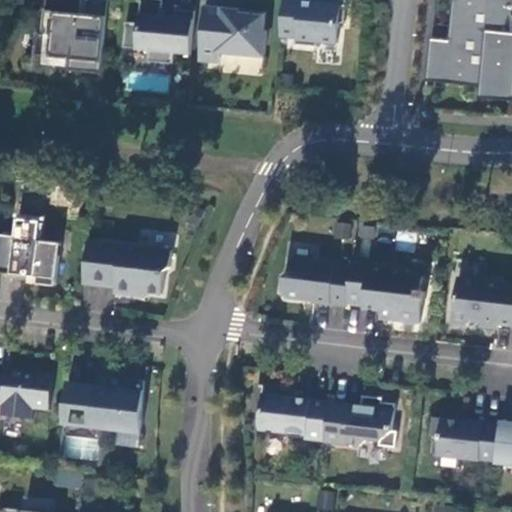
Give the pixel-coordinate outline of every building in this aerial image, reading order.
[(109,0),(90,0),(89,21),(82,21),(82,14),(45,10),(43,33),(37,32),(35,56),(70,59),(69,72),(102,75),(109,0)] [(164,0),(143,0),(141,23),(128,22),(125,47),(151,50),(150,61),(174,64),(175,52),(193,54),(196,11),(179,8),(178,18),(163,16),(164,0)] [(302,0),(285,0),(282,36),(298,37),(297,45),(319,46),(319,42),(339,44),(341,23),(346,23),(349,0),(344,0),(329,0),(329,3),(303,2),(302,0)] [(511,0),(454,0),(450,40),(431,38),(428,82),(481,86),(480,98),(511,101),(511,0)] [(267,13),(207,7),(202,60),(222,62),(222,53),(267,57),(269,32),(266,31),(267,13)] [(352,238),(352,223),(333,222),(333,238),(352,238)] [(19,238),(19,236),(1,234),(1,235),(0,241),(0,272),(30,276),(41,277),(40,284),(58,287),(63,244),(19,238)] [(137,296),(138,291),(164,295),(167,272),(173,268),(175,251),(91,240),(86,283),(118,287),(117,293),(137,296)] [(292,259),(291,274),(286,278),(284,292),(288,297),(315,301),(314,302),(349,306),(349,304),(354,267),(292,259)] [(409,276),(410,271),(354,265),(354,267),(349,304),(366,306),(365,308),(383,310),(382,315),(397,317),(397,320),(422,323),(425,299),(427,299),(428,292),(423,292),(425,278),(409,276)] [(41,277),(30,276),(29,283),(40,284),(41,277)] [(506,280),(487,278),(487,281),(460,278),(455,323),(470,325),(475,321),(483,322),(482,327),(500,329),(500,324),(511,325),(511,283),(505,283),(506,280)] [(52,411),(56,373),(16,368),(15,375),(0,373),(0,404),(5,405),(4,415),(35,419),(36,409),(52,411)] [(147,381),(104,375),(102,385),(70,382),(65,425),(143,434),(147,381)] [(299,399),(300,391),(284,389),(282,387),(260,385),(260,410),(263,411),(261,424),(262,430),(286,432),(290,437),(327,442),(332,403),(299,399)] [(395,431),(398,404),(385,402),(385,399),(365,396),(364,409),(350,407),(350,405),(332,402),(332,403),(327,442),(362,446),(368,441),(368,439),(382,441),(382,446),(398,448),(400,432),(395,431)] [(487,421),(468,419),(467,422),(437,418),(434,436),(442,437),(440,455),(482,461),(482,459),(498,462),(502,425),(486,423),(487,421)] [(511,464),(511,423),(503,423),(502,425),(498,462),(511,464)]
